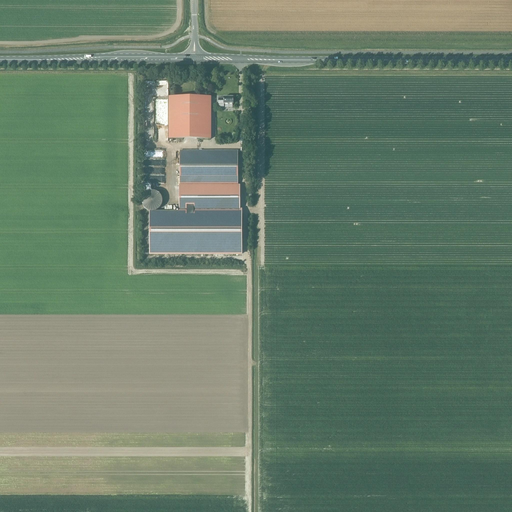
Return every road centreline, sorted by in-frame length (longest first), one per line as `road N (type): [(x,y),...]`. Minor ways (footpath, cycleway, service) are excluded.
road 1 (primary): [(511,60),(279,60)]
road 2 (primary): [(35,59),(194,61)]
road 3 (primary): [(190,55),(35,59)]
